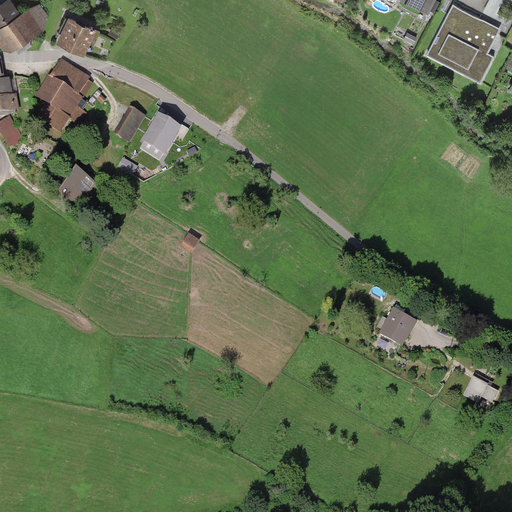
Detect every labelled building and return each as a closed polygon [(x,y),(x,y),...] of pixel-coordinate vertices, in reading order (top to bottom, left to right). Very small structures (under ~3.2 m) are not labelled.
[(0,28),(21,15),(11,0),(6,0),(0,4),(0,28)] [(405,0),(405,2),(426,12),(427,10),(431,0),(405,0)] [(434,0),(431,0),(427,10),(433,12),(438,2),(434,0)] [(21,15),(0,28),(0,45),(4,51),(12,53),(16,50),(29,42),(43,32),(48,15),(40,3),(21,15)] [(499,29),(452,5),(426,54),(479,82),(492,56),(486,53),(499,29)] [(63,31),(57,45),(84,57),(96,32),(68,20),(63,31)] [(110,27),(107,33),(115,37),(118,31),(110,27)] [(406,32),(403,38),(411,43),(414,37),(406,32)] [(29,42),(16,50),(19,54),(32,46),(29,42)] [(50,75),(84,97),(94,82),(89,79),(91,77),(61,57),(50,75)] [(48,74),(35,95),(45,101),(71,116),(77,106),(84,97),(50,75),(48,74)] [(0,97),(13,95),(10,78),(4,79),(0,80),(0,97)] [(13,95),(0,97),(0,115),(21,111),(17,94),(13,95)] [(71,116),(45,101),(36,118),(61,131),(70,118),(71,116)] [(88,113),(77,106),(71,116),(70,118),(80,125),(88,113)] [(126,107),(113,132),(129,141),(142,116),(126,107)] [(180,127),(158,114),(143,140),(165,153),(180,127)] [(9,116),(0,121),(0,133),(9,146),(23,137),(9,116)] [(39,137),(27,159),(45,169),(57,147),(39,137)] [(64,181),(59,189),(78,204),(96,182),(77,164),(64,181)] [(187,236),(180,247),(189,253),(196,242),(187,236)] [(393,311),(381,335),(400,345),(412,320),(393,311)] [(496,392),(471,379),(461,397),(476,405),(480,397),(490,403),(496,392)]
